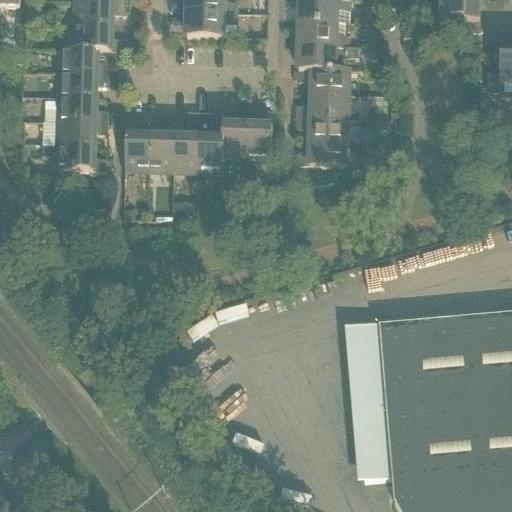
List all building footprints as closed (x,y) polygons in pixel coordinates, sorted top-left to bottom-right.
[(0,0),(0,10),(20,11),(20,0),(0,0)] [(77,0),(77,7),(126,8),(126,0),(77,0)] [(223,0),(188,0),(188,16),(236,18),(237,6),(223,6),(223,0)] [(432,23),(432,34),(404,34),(404,42),(435,43),(436,37),(458,38),(459,25),(479,26),(480,1),(452,0),(440,0),(440,23),(432,23)] [(350,4),(301,2),(300,27),(335,28),(336,14),(350,15),(350,4)] [(126,8),(77,7),(76,31),(111,32),(112,20),(126,20),(126,8)] [(27,8),(26,29),(40,30),(40,8),(27,8)] [(236,18),(188,16),(187,41),(222,42),(222,28),(236,29),(236,18)] [(300,27),(300,51),(349,52),(349,41),(335,40),(335,28),(300,27)] [(76,31),(75,54),(75,55),(97,55),(97,56),(125,57),(125,44),(111,44),(111,32),(76,31)] [(511,101),(511,49),(501,49),(500,69),(488,69),(487,95),(499,96),(499,101),(511,101)] [(300,51),(299,74),(313,75),(313,74),(334,75),(348,75),(348,76),(348,75),(334,74),(334,62),(358,63),(358,52),(349,52),(300,51)] [(62,53),(61,79),(110,81),(110,68),(96,67),(97,56),(97,55),(75,55),(75,54),(62,53)] [(13,59),(13,68),(26,68),(26,59),(13,59)] [(313,75),(299,74),(299,86),(313,87),(312,99),(347,100),(348,76),(348,75),(334,75),(313,74),(313,75)] [(110,81),(61,79),(60,102),(95,103),(96,91),(109,92),(110,81)] [(347,100),(312,99),(312,110),(298,110),(298,122),(347,124),(347,100)] [(60,102),(59,126),(108,128),(109,116),(95,115),(95,103),(60,102)] [(246,164),(247,128),(235,128),(235,114),(222,114),(222,142),(223,142),(222,163),(223,163),(246,164)] [(481,114),(480,131),(480,140),(489,138),(489,131),(489,114),(481,114)] [(247,128),(246,164),(271,164),(273,115),(260,115),(259,129),(247,128)] [(187,141),(175,140),(174,175),(198,176),(200,117),(188,116),(187,141)] [(200,117),(198,176),(223,177),(223,163),(222,163),(223,142),(222,142),(211,141),(212,117),(200,117)] [(347,124),(298,122),(297,134),(311,134),(311,146),(346,147),(347,124)] [(375,124),(374,134),(389,134),(389,125),(375,124)] [(150,175),(151,126),(139,125),(139,139),(126,139),(125,174),(150,175)] [(59,126),(59,150),(94,151),(94,139),(108,140),(108,128),(59,126)] [(151,126),(150,175),(174,175),(175,140),(163,140),(163,126),(151,126)] [(346,147),(311,146),(311,158),(297,158),(296,171),(345,172),(346,147)] [(42,150),(42,160),(54,160),(58,160),(58,175),(97,176),(107,177),(107,164),(97,164),(93,163),(94,151),(59,150),(42,150)] [(23,169),(23,179),(32,179),(32,170),(23,169)] [(124,214),(123,224),(135,224),(135,215),(124,214)] [(511,511),(511,318),(379,330),(394,506),(397,511),(511,511)]
